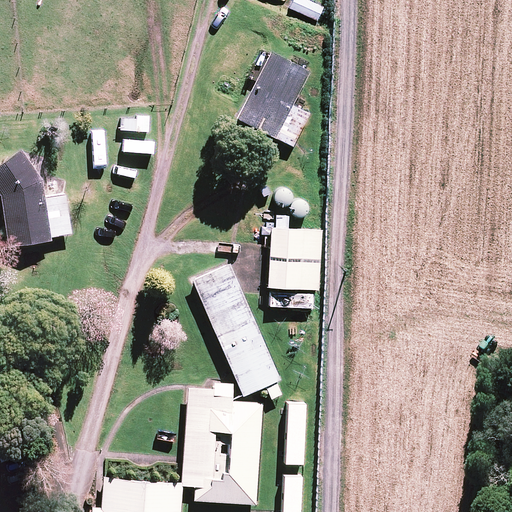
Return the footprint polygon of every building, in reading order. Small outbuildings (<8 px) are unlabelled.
[(315,2),(309,0),(292,0),(289,9),(309,16),(315,2)] [(309,70),(269,49),(234,116),(274,136),(292,146),(309,112),(291,103),(309,70)] [(0,161),(0,194),(7,244),(50,238),(49,236),(70,233),(65,193),(44,196),(41,178),(20,148),(0,161)] [(313,165),(298,164),(297,181),(313,182),(313,165)] [(322,229),(270,225),(265,285),(318,289),(322,229)] [(280,377),(229,262),(190,278),(241,394),(264,385),(270,398),(281,393),(275,380),(280,377)] [(212,387),(187,385),(180,479),(183,479),(182,484),(194,484),(193,499),(255,503),(262,401),(231,399),(232,382),(213,381),(212,387)] [(305,402),(286,401),(283,461),(302,462),(305,402)] [(299,511),(302,474),(282,473),(280,511),(299,511)] [(179,511),(182,480),(103,475),(101,507),(92,506),(91,511),(179,511)]
